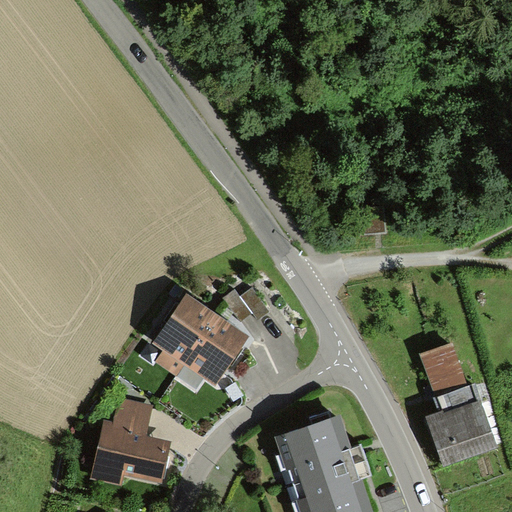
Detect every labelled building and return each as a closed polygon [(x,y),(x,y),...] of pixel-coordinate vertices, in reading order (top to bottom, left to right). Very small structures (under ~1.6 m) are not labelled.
[(261,289),(245,295),(256,320),(271,314),(261,289)] [(186,295),(151,346),(155,349),(216,390),(251,338),(232,326),(204,307),(186,295)] [(453,342),(420,353),(433,392),(466,381),(453,342)] [(106,422),(93,478),(119,484),(122,471),(161,479),(169,444),(143,438),(150,406),(119,399),(113,423),(106,422)] [(477,401),(428,419),(435,439),(445,465),(494,448),(477,401)] [(341,414),(275,435),(282,453),(275,455),(281,473),(288,471),(298,499),(290,501),(294,511),(373,511),(375,511),(363,479),(374,475),(362,444),(352,447),(341,414)]
